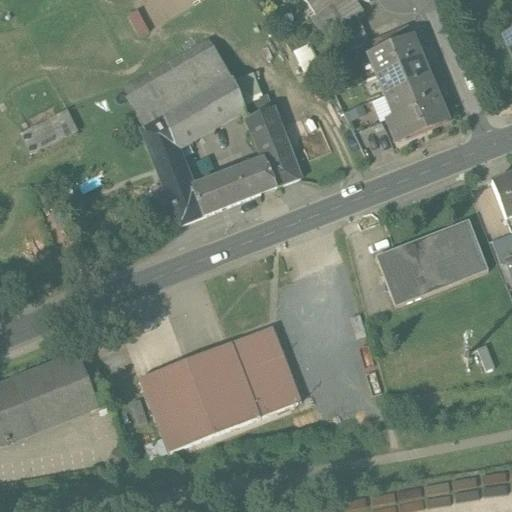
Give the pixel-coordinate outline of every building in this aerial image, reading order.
[(308,0),(319,16),(341,0),(308,0)] [(335,28),(357,17),(363,14),(352,0),(341,0),(319,16),(311,22),(321,36),(335,28)] [(340,40),(363,31),(357,17),(335,28),(340,40)] [(369,44),(363,47),(368,58),(412,40),(408,28),(369,44)] [(363,47),(369,44),(363,31),(340,40),(346,54),(363,47)] [(511,38),(503,43),(511,63),(511,38)] [(205,40),(118,86),(148,132),(164,122),(176,150),(244,111),(249,122),(274,112),(273,109),(277,102),(262,66),(233,82),(205,40)] [(412,40),(368,58),(376,79),(421,60),(412,40)] [(421,60),(376,79),(385,99),(429,80),(421,60)] [(385,99),(384,99),(393,120),(439,101),(430,80),(385,99)] [(439,101),(393,120),(386,123),(395,144),(447,122),(439,101)] [(301,181),(274,112),(249,122),(266,163),(278,191),(301,181)] [(66,115),(20,137),(31,157),(76,135),(66,115)] [(148,132),(141,136),(156,171),(180,161),(176,150),(164,122),(148,132)] [(180,161),(156,171),(180,229),(205,220),(193,192),(180,161)] [(266,163),(193,192),(205,220),(278,191),(266,163)] [(511,178),(492,187),(508,229),(511,227),(511,262),(509,264),(511,273),(511,178)] [(468,224),(442,234),(462,285),(488,275),(468,224)] [(442,234),(375,260),(395,311),(462,285),(442,234)] [(301,405),(272,330),(139,382),(168,456),(301,405)] [(485,348),(477,352),(486,374),(494,371),(485,348)] [(77,357),(0,387),(0,445),(0,447),(97,409),(77,357)]
